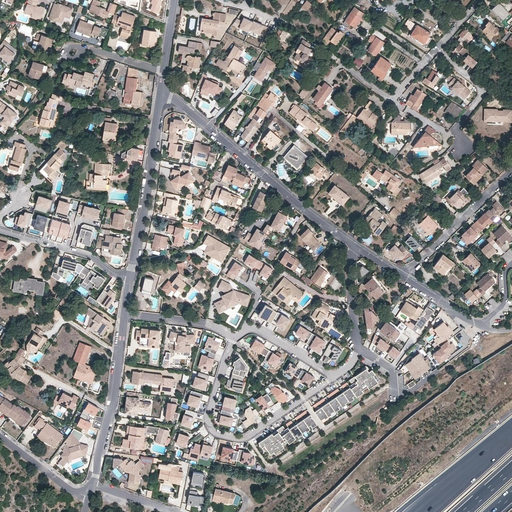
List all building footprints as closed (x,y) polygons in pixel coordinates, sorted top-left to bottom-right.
[(38,7),(37,7),(36,6),(37,4),(38,0),(29,0),(26,9),(27,13),(33,15),(32,17),(40,20),(45,7),(41,6),(38,7)] [(103,9),(103,8),(99,6),(101,1),(98,0),(93,0),(89,10),(107,17),(109,12),(107,11),(105,10),(103,9)] [(151,0),(150,4),(153,5),(151,10),(158,13),(161,7),(159,7),(161,2),(159,1),(159,0),(151,0)] [(307,0),(297,14),(301,17),(311,3),(307,0)] [(107,11),(109,12),(114,14),(117,5),(110,2),(107,11)] [(409,14),(414,18),(422,7),(417,3),(409,14)] [(509,12),(503,5),(501,7),(498,3),(491,9),(498,17),(498,16),(502,21),(510,14),(509,12)] [(62,15),(64,16),(69,18),(71,14),(70,13),(71,13),(73,8),(62,4),(58,6),(56,12),(52,11),(49,18),(56,20),(59,19),(60,17),(62,15)] [(83,13),(85,7),(79,5),(77,11),(83,13)] [(480,6),(477,9),(482,14),(485,11),(480,6)] [(364,13),(355,7),(345,20),(355,27),(362,17),(361,17),(364,13)] [(114,15),(111,23),(116,25),(117,24),(117,21),(126,24),(125,26),(124,29),(123,28),(121,34),(128,36),(135,16),(122,12),(121,17),(114,15)] [(226,14),(215,12),(213,20),(202,18),(200,31),(217,34),(219,24),(220,21),(225,21),(226,14)] [(233,24),(248,31),(249,29),(253,21),(243,17),(242,21),(237,18),(233,24)] [(415,23),(411,21),(408,19),(405,23),(403,22),(402,24),(405,27),(406,27),(411,29),(415,23)] [(81,35),(82,33),(91,36),(92,33),(98,35),(101,27),(80,20),(75,33),(81,35)] [(268,27),(253,20),(253,21),(249,29),(264,36),(268,27)] [(482,30),(490,38),(498,29),(489,21),(486,25),(486,26),(482,30)] [(417,25),(411,35),(424,43),(429,36),(430,33),(417,25)] [(106,38),(109,29),(101,26),(101,27),(98,35),(106,38)] [(326,46),(330,40),(336,44),(344,33),(340,30),(339,32),(332,27),(321,42),(326,46)] [(467,42),(468,43),(472,46),(477,40),(470,34),(471,33),(465,28),(459,35),(460,36),(467,42)] [(157,31),(144,29),(142,44),(154,46),(157,31)] [(281,41),(283,42),(288,32),(284,29),(282,31),(279,29),(276,35),(279,37),(278,39),(281,41)] [(35,38),(32,48),(47,53),(48,48),(49,46),(50,43),(52,43),(54,38),(37,33),(36,38),(35,38)] [(368,40),(372,42),(368,50),(376,55),(385,42),(372,34),(368,40)] [(467,42),(460,36),(458,39),(464,45),(467,42)] [(15,53),(6,45),(8,42),(4,39),(0,45),(0,49),(1,51),(0,52),(0,53),(4,56),(4,57),(9,61),(15,53)] [(308,58),(309,55),(307,54),(310,48),(308,47),(310,43),(303,39),(296,52),(297,53),(294,57),(304,63),(306,59),(307,59),(308,58)] [(191,55),(190,54),(190,52),(194,52),(195,48),(201,49),(203,43),(189,41),(188,46),(180,45),(178,52),(182,53),(182,57),(186,57),(186,58),(186,59),(187,60),(188,60),(187,65),(184,64),(183,65),(183,70),(192,72),(193,67),(195,67),(196,62),(200,62),(201,56),(195,55),(195,56),(192,56),(191,55)] [(284,49),(287,45),(283,42),(281,41),(278,46),(284,49)] [(458,52),(465,59),(468,55),(472,51),(469,49),(467,51),(459,44),(455,49),(458,52)] [(243,50),(235,45),(225,61),(220,58),(216,64),(227,70),(229,66),(232,68),(241,73),(246,65),(238,60),(243,50)] [(477,62),(468,55),(465,59),(464,60),(472,67),(477,62)] [(276,63),(266,57),(262,64),(257,61),(253,68),(258,71),(254,76),(262,81),(269,69),(271,70),(276,63)] [(381,57),(371,70),(382,78),(391,64),(381,57)] [(33,61),(29,75),(40,79),(43,70),(44,64),(33,61)] [(327,68),(323,73),(328,76),(332,71),(327,68)] [(427,79),(432,82),(436,75),(437,73),(432,70),(427,79)] [(85,71),(84,74),(74,71),(73,74),(69,72),(68,74),(66,82),(76,85),(81,86),(82,83),(91,86),(93,81),(92,81),(94,74),(85,71)] [(219,85),(220,82),(212,79),(212,80),(207,78),(208,75),(203,72),(198,83),(204,85),(203,88),(210,91),(220,95),(224,87),(219,85)] [(68,74),(65,73),(62,82),(70,85),(69,86),(74,88),(76,85),(66,82),(68,74)] [(247,85),(252,77),(249,74),(244,83),(247,85)] [(435,84),(439,76),(436,75),(432,82),(427,79),(425,78),(422,81),(432,87),(435,84)] [(142,92),(136,91),(137,78),(127,76),(126,85),(124,99),(124,102),(141,105),(143,93),(141,93),(142,92)] [(466,98),(471,92),(454,78),(449,84),(453,87),(466,98)] [(25,87),(11,81),(9,85),(8,84),(6,88),(8,89),(10,90),(9,94),(17,97),(18,94),(23,96),(25,91),(24,90),(25,87)] [(313,98),(324,105),(335,90),(325,82),(322,86),(321,85),(318,89),(319,90),(313,98)] [(310,90),(305,87),(300,95),(304,98),(310,90)] [(421,87),(414,95),(410,100),(409,99),(405,103),(408,105),(413,108),(417,103),(419,104),(424,100),(429,94),(421,87)] [(246,95),(242,92),(236,99),(240,102),(246,95)] [(260,106),(258,109),(255,106),(252,110),(255,112),(263,118),(267,112),(266,111),(269,106),(271,107),(277,96),(270,92),(268,94),(260,106)] [(260,106),(268,94),(265,92),(257,104),(260,106)] [(47,105),(45,105),(44,109),(43,109),(40,123),(53,126),(56,115),(55,115),(57,109),(56,108),(59,100),(62,100),(62,96),(52,93),(51,98),(50,97),(49,102),(48,101),(47,105)] [(17,114),(0,100),(0,112),(5,117),(6,119),(3,123),(7,127),(17,114)] [(365,123),(366,121),(374,126),(381,118),(373,112),(371,114),(368,111),(373,103),(370,100),(365,106),(366,107),(365,108),(364,108),(357,117),(358,117),(365,123)] [(450,102),(446,112),(456,117),(460,107),(450,102)] [(305,116),(307,114),(294,105),(289,112),(302,121),(302,120),(306,123),(305,124),(313,130),(317,125),(305,116)] [(485,108),(485,113),(484,121),(492,121),(503,121),(511,121),(511,109),(503,109),(503,110),(498,110),(498,109),(485,108)] [(225,124),(233,129),(243,115),(234,109),(225,124)] [(255,119),(261,123),(264,119),(263,118),(255,112),(252,117),(254,118),(250,123),(252,124),(255,119)] [(346,134),(356,120),(355,120),(358,117),(357,117),(353,114),(349,118),(340,130),(345,134),(346,134)] [(405,118),(404,120),(400,120),(401,116),(398,114),(392,122),(392,134),(406,134),(407,131),(411,131),(411,122),(405,118)] [(113,144),(113,140),(114,131),(116,131),(117,123),(112,122),(112,118),(101,116),(99,126),(104,127),(102,142),(113,144)] [(349,118),(346,116),(337,128),(340,130),(349,118)] [(175,121),(172,120),(170,131),(171,131),(170,137),(178,139),(179,134),(177,134),(177,132),(178,127),(181,128),(185,129),(186,123),(183,120),(176,118),(175,121)] [(255,119),(252,124),(258,128),(261,123),(255,119)] [(252,124),(250,123),(241,136),(249,141),(258,128),(252,124)] [(426,131),(413,147),(431,145),(441,144),(440,142),(441,140),(442,139),(442,138),(441,136),(440,134),(437,132),(432,127),(432,128),(428,125),(425,130),(426,131)] [(270,130),(263,139),(268,143),(273,147),(277,142),(278,143),(282,139),(270,130)] [(182,151),(183,145),(177,143),(178,139),(170,137),(169,141),(171,142),(173,142),(171,150),(170,155),(180,158),(182,151)] [(57,144),(62,149),(68,144),(62,139),(57,144)] [(14,145),(17,146),(13,159),(11,159),(9,168),(18,171),(21,162),(23,162),(27,149),(25,148),(25,144),(15,141),(14,145)] [(197,154),(197,156),(208,158),(212,163),(215,161),(216,153),(210,151),(211,146),(199,143),(199,142),(195,141),(195,143),(193,153),(197,154)] [(78,151),(78,148),(82,148),(83,145),(75,142),(73,151),(78,151)] [(298,167),(307,156),(294,145),(285,156),(298,167)] [(139,154),(140,148),(132,147),(123,153),(122,157),(138,160),(138,156),(137,155),(138,154),(139,154)] [(59,173),(56,170),(61,164),(61,163),(66,158),(66,153),(60,148),(56,153),(55,153),(45,164),(46,166),(44,169),(49,174),(48,175),(53,180),(59,173)] [(285,156),(284,157),(295,166),(297,169),(298,167),(285,156)] [(104,177),(104,176),(103,174),(107,175),(108,175),(109,170),(110,170),(111,164),(103,163),(103,158),(94,157),(94,162),(96,162),(95,173),(90,173),(89,181),(94,182),(94,186),(106,187),(107,179),(106,179),(102,178),(104,178),(104,177)] [(486,167),(477,159),(472,165),(473,166),(465,176),(473,182),(476,179),(478,180),(480,178),(477,176),(480,172),(481,173),(486,167)] [(443,164),(441,161),(419,174),(422,179),(424,177),(427,182),(441,173),(439,169),(444,166),(447,171),(451,168),(447,161),(443,164)] [(317,162),(310,171),(318,178),(323,173),(325,169),(317,162)] [(183,169),(186,173),(181,175),(185,183),(186,185),(195,180),(190,171),(191,165),(190,165),(182,163),(181,168),(183,168),(183,169)] [(224,181),(225,179),(241,186),(242,185),(246,186),(249,178),(246,176),(247,173),(242,171),(241,174),(237,172),(238,168),(229,164),(224,175),(230,177),(229,178),(223,176),(222,180),(224,181)] [(480,178),(488,169),(486,167),(481,173),(480,172),(477,176),(480,178)] [(174,178),(172,179),(176,188),(185,183),(181,175),(180,173),(180,170),(173,168),(172,172),(175,173),(174,178)] [(381,176),(384,173),(377,169),(372,176),(379,180),(380,178),(381,176)] [(381,176),(390,182),(389,184),(387,187),(393,192),(392,194),(396,196),(401,188),(397,186),(401,180),(386,170),(384,173),(381,176)] [(381,176),(380,178),(389,184),(390,182),(381,176)] [(335,185),(328,193),(343,204),(349,196),(335,185)] [(217,202),(219,198),(232,203),(231,204),(235,206),(236,204),(239,197),(234,195),(234,194),(218,187),(212,200),(217,202)] [(466,197),(459,190),(453,195),(450,193),(445,198),(450,203),(452,202),(454,205),(456,207),(461,203),(466,197)] [(269,195),(260,191),(253,207),(262,211),(269,195)] [(165,197),(168,197),(166,205),(164,205),(162,212),(168,213),(169,211),(173,212),(174,207),(176,208),(178,199),(173,198),(174,194),(164,192),(164,196),(165,197)] [(441,198),(435,192),(430,197),(435,203),(441,198)] [(39,196),(35,208),(47,212),(49,208),(50,208),(53,200),(39,196)] [(69,203),(59,200),(55,215),(67,218),(68,213),(67,213),(69,203)] [(493,206),(495,209),(498,205),(502,209),(503,208),(496,200),(488,208),(490,209),(493,206)] [(100,209),(92,207),(91,207),(85,205),(84,206),(80,204),(78,211),(82,212),(82,216),(92,219),(92,218),(97,219),(100,209)] [(492,220),(502,209),(498,205),(495,209),(493,206),(490,209),(488,208),(486,210),(483,208),(482,209),(484,212),(492,220)] [(114,211),(112,220),(115,220),(114,225),(123,227),(124,221),(123,221),(124,213),(126,214),(127,214),(128,209),(126,208),(118,207),(117,211),(114,211)] [(281,207),(270,225),(274,228),(278,230),(287,217),(282,214),(285,209),(281,207)] [(372,211),(365,220),(369,223),(367,225),(367,227),(368,228),(374,232),(378,235),(387,223),(383,220),(381,223),(377,220),(380,217),(381,217),(383,214),(375,208),(372,211)] [(213,219),(212,221),(225,229),(228,224),(231,226),(233,222),(231,220),(231,219),(223,215),(221,215),(216,212),(215,214),(212,213),(210,210),(208,214),(210,217),(213,219)] [(397,215),(391,210),(389,213),(395,218),(397,215)] [(17,216),(15,223),(22,225),(22,223),(26,224),(30,225),(33,213),(25,211),(24,215),(20,213),(20,217),(17,216)] [(422,221),(419,224),(429,234),(438,225),(431,217),(428,215),(430,213),(428,211),(419,219),(422,221)] [(492,220),(484,212),(474,223),(481,230),(492,220)] [(38,214),(34,227),(44,230),(45,226),(48,217),(38,214)] [(66,223),(55,220),(51,234),(62,237),(66,223)] [(192,225),(192,227),(200,229),(203,222),(200,220),(199,223),(198,226),(193,225),(192,225)] [(407,234),(412,228),(406,222),(400,228),(407,234)] [(468,244),(481,230),(474,223),(462,235),(464,237),(463,238),(462,236),(460,239),(468,244)] [(91,238),(94,227),(84,224),(82,225),(78,241),(90,244),(91,238)] [(174,233),(174,235),(176,236),(174,243),(182,245),(184,238),(183,237),(184,228),(169,224),(167,232),(169,232),(174,233)] [(510,235),(501,226),(500,227),(493,234),(498,239),(495,242),(500,247),(503,245),(501,243),(504,241),(504,240),(505,239),(506,240),(510,236),(510,235)] [(313,250),(320,243),(311,233),(313,231),(309,227),(300,236),(313,250)] [(267,234),(263,232),(257,228),(253,235),(263,241),(267,234)] [(253,235),(248,232),(244,239),(249,242),(253,235)] [(152,249),(159,250),(160,247),(167,248),(168,242),(167,241),(168,237),(155,234),(152,249)] [(420,244),(411,234),(406,240),(415,249),(420,244)] [(103,240),(102,247),(111,248),(111,253),(117,254),(118,249),(119,249),(120,248),(121,247),(121,245),(121,243),(119,243),(120,238),(110,236),(106,235),(105,240),(103,240)] [(229,247),(208,235),(204,242),(209,245),(205,251),(222,261),(229,247)] [(263,241),(253,235),(249,242),(259,248),(263,241)] [(495,242),(490,236),(486,240),(489,242),(481,250),(488,258),(496,250),(492,245),(495,242)] [(4,252),(5,249),(6,249),(7,243),(0,241),(0,256),(8,258),(17,250),(13,246),(6,252),(5,252),(4,252)] [(402,257),(409,251),(403,244),(399,248),(395,244),(389,249),(392,252),(394,254),(396,256),(402,257)] [(286,251),(280,261),(295,270),(301,261),(286,251)] [(471,270),(479,263),(471,253),(463,260),(466,263),(465,264),(471,270)] [(261,261),(249,254),(244,261),(253,267),(254,266),(257,268),(261,261)] [(434,267),(443,273),(450,264),(452,265),(454,262),(443,254),(434,267)] [(73,263),(71,263),(72,261),(64,259),(62,266),(60,266),(58,273),(53,271),(52,276),(59,280),(62,276),(63,277),(66,268),(76,271),(80,274),(81,272),(85,266),(81,263),(74,261),(73,263)] [(235,261),(226,274),(232,278),(235,274),(236,275),(242,266),(235,261)] [(267,277),(272,268),(261,261),(257,268),(261,270),(259,273),(267,277)] [(85,279),(91,270),(85,266),(81,272),(86,275),(84,278),(85,279)] [(328,272),(319,266),(311,279),(306,276),(303,281),(309,285),(312,280),(320,286),(325,279),(324,278),(328,272)] [(370,271),(363,266),(360,268),(362,279),(370,271)] [(105,278),(100,275),(100,276),(98,274),(96,276),(94,275),(96,273),(91,270),(85,279),(83,281),(93,288),(94,285),(99,288),(105,278)] [(172,289),(175,292),(181,286),(183,288),(187,283),(183,280),(186,277),(180,272),(174,279),(173,278),(170,281),(169,280),(162,288),(168,293),(172,289)] [(494,281),(487,273),(476,283),(480,287),(477,290),(482,295),(485,292),(484,291),(490,286),(489,286),(491,284),(492,284),(494,282),(494,281)] [(377,299),(387,291),(374,276),(364,285),(377,299)] [(37,280),(38,279),(27,277),(27,278),(21,278),(21,279),(15,279),(14,290),(27,292),(28,289),(37,290),(37,293),(44,294),(45,282),(37,280)] [(284,277),(272,291),(288,304),(293,298),(295,296),(299,299),(301,296),(302,295),(302,293),(302,292),(301,290),(296,286),(293,283),(289,280),(284,277)] [(150,294),(154,280),(145,278),(142,292),(150,294)] [(239,304),(247,307),(252,295),(232,288),(230,283),(221,279),(217,287),(223,291),(224,293),(220,295),(222,299),(214,302),(219,313),(227,310),(239,304)] [(205,284),(200,280),(194,287),(200,291),(205,284)] [(76,292),(70,288),(67,293),(73,297),(76,292)] [(114,299),(115,293),(112,290),(110,292),(109,291),(108,292),(104,289),(97,300),(106,306),(109,301),(111,303),(114,299)] [(482,295),(477,290),(477,289),(473,292),(470,289),(464,294),(471,303),(477,297),(478,298),(482,295)] [(73,297),(67,293),(60,303),(66,308),(73,297)] [(96,300),(90,296),(87,300),(94,304),(96,300)] [(418,305),(417,307),(408,301),(409,299),(408,298),(400,309),(415,319),(423,308),(418,305)] [(316,319),(317,318),(320,319),(317,324),(327,329),(332,320),(335,315),(328,311),(330,307),(322,303),(320,306),(319,305),(312,316),(316,319)] [(276,311),(271,309),(271,308),(263,304),(260,310),(259,309),(256,315),(269,322),(272,317),(276,311)] [(373,326),(378,316),(372,309),(370,309),(369,306),(365,307),(367,326),(373,326)] [(427,306),(425,309),(417,320),(415,325),(422,329),(434,311),(427,306)] [(106,329),(110,322),(89,307),(86,312),(90,315),(94,318),(89,325),(104,335),(107,330),(106,329)] [(425,309),(423,308),(415,319),(417,320),(425,309)] [(56,309),(51,316),(58,320),(63,313),(56,309)] [(288,318),(276,311),(272,317),(277,319),(275,322),(283,327),(288,318)] [(388,319),(386,321),(400,332),(394,340),(396,342),(404,331),(398,327),(388,319)] [(445,320),(434,328),(440,336),(443,340),(447,336),(453,331),(449,326),(445,320)] [(386,321),(380,330),(394,340),(400,332),(386,321)] [(402,322),(398,327),(404,331),(408,326),(402,322)] [(307,338),(311,332),(299,325),(294,332),(303,337),(304,336),(307,338)] [(41,348),(48,338),(42,334),(44,331),(37,327),(34,331),(36,331),(30,341),(29,341),(27,344),(28,351),(36,351),(39,347),(41,348)] [(11,330),(7,328),(1,338),(5,340),(11,330)] [(150,331),(141,330),(138,329),(137,329),(136,339),(140,340),(141,335),(149,336),(148,342),(158,343),(160,329),(150,328),(150,331)] [(194,333),(186,334),(186,335),(181,335),(179,334),(179,333),(175,332),(172,340),(175,341),(176,352),(191,351),(190,344),(185,344),(185,342),(194,341),(194,333)] [(318,350),(324,339),(311,332),(307,338),(305,342),(312,347),(313,346),(314,347),(314,348),(318,350)] [(384,349),(388,343),(375,334),(372,342),(383,350),(384,349)] [(215,353),(219,342),(212,339),(212,338),(207,336),(204,344),(205,344),(203,348),(208,351),(215,353)] [(441,348),(432,354),(439,363),(446,357),(446,356),(447,355),(454,350),(450,345),(451,344),(448,340),(450,339),(447,336),(443,340),(437,344),(440,347),(440,346),(441,348)] [(263,344),(254,339),(249,347),(258,352),(264,356),(268,350),(261,346),(263,344)] [(96,368),(85,364),(91,346),(80,342),(74,360),(79,362),(76,370),(74,376),(91,382),(96,368)] [(334,360),(341,349),(329,342),(322,353),(334,360)] [(401,351),(393,345),(392,346),(388,343),(384,349),(396,358),(401,351)] [(274,365),(280,355),(275,351),(274,354),(268,350),(264,356),(262,361),(265,363),(267,360),(274,365)] [(208,370),(215,353),(208,351),(206,355),(201,353),(196,365),(208,370)] [(417,366),(424,361),(419,353),(413,357),(411,356),(407,361),(408,362),(413,359),(417,366)] [(22,368),(20,365),(24,358),(17,354),(14,358),(10,362),(9,361),(3,365),(14,377),(16,376),(23,381),(27,383),(32,374),(22,368)] [(244,369),(246,365),(238,356),(234,360),(235,361),(234,366),(232,372),(244,376),(246,369),(244,369)] [(410,370),(417,366),(413,359),(408,362),(407,361),(405,363),(410,370)] [(424,361),(417,366),(422,372),(429,367),(424,361)] [(296,367),(296,366),(289,362),(284,370),(291,375),(292,374),(296,376),(300,370),(296,367)] [(422,372),(417,366),(410,370),(415,377),(422,372)] [(379,379),(375,374),(377,372),(377,371),(376,371),(374,368),(372,369),(371,370),(369,367),(365,370),(363,368),(354,374),(357,378),(356,380),(355,378),(352,380),(352,381),(354,384),(350,387),(355,393),(357,397),(366,391),(364,388),(369,385),(371,387),(380,380),(379,379)] [(314,376),(301,368),(300,370),(296,376),(296,377),(300,379),(300,380),(307,384),(311,381),(314,376)] [(162,374),(133,370),(131,382),(139,383),(139,379),(144,380),(144,382),(160,384),(168,385),(167,391),(172,392),(174,378),(162,376),(162,374)] [(207,381),(208,375),(198,372),(197,376),(195,376),(193,385),(204,389),(206,383),(205,383),(205,381),(207,381)] [(242,381),(244,376),(232,372),(230,379),(228,378),(226,385),(241,390),(244,381),(242,381)] [(346,380),(342,375),(337,379),(341,384),(346,380)] [(416,383),(413,379),(407,384),(410,388),(416,383)] [(337,387),(333,382),(328,385),(332,390),(337,387)] [(332,390),(328,385),(323,389),(327,394),(332,390)] [(352,395),(355,393),(350,387),(349,385),(342,390),(348,399),(349,400),(354,397),(352,395)] [(270,389),(278,401),(281,399),(282,401),(288,397),(284,391),(283,391),(280,388),(274,386),(270,389)] [(203,393),(191,390),(187,403),(197,406),(200,397),(202,398),(203,393)] [(345,402),(348,399),(342,390),(335,395),(341,403),(341,404),(345,402)] [(323,397),(319,391),(314,395),(318,400),(323,397)] [(79,398),(73,395),(72,398),(68,395),(67,396),(66,395),(66,394),(63,393),(61,398),(58,403),(63,406),(64,404),(68,406),(73,408),(79,398)] [(267,402),(271,399),(267,393),(262,396),(261,394),(255,399),(262,409),(269,405),(267,402)] [(0,407),(4,410),(3,412),(6,415),(14,404),(5,398),(4,398),(0,395),(0,407)] [(58,403),(61,398),(57,395),(53,403),(57,405),(58,403)] [(318,400),(314,395),(309,399),(313,404),(318,400)] [(341,403),(335,395),(328,400),(334,409),(335,410),(340,407),(338,404),(341,403)] [(133,397),(127,396),(125,412),(137,414),(138,410),(150,412),(151,402),(139,401),(139,397),(136,397),(133,397)] [(234,407),(236,399),(225,396),(221,409),(230,411),(231,406),(234,407)] [(175,410),(177,403),(178,397),(171,397),(171,402),(168,401),(167,409),(175,410)] [(334,409),(328,400),(321,405),(327,414),(331,411),(334,409)] [(82,413),(88,416),(90,412),(95,415),(99,408),(89,402),(85,409),(84,408),(82,413)] [(25,409),(24,410),(18,405),(17,405),(15,403),(14,404),(6,415),(9,417),(10,417),(11,415),(17,420),(16,421),(15,422),(21,426),(31,414),(25,409)] [(305,410),(301,404),(296,408),(300,413),(305,410)] [(323,417),(327,414),(321,405),(314,410),(320,419),(323,417)] [(259,414),(255,408),(252,410),(249,406),(245,408),(244,413),(247,417),(242,421),(246,426),(258,418),(256,416),(259,414)] [(300,413),(296,408),(291,411),(295,417),(300,413)] [(175,410),(167,409),(166,418),(172,419),(173,417),(177,419),(179,413),(174,411),(175,410)] [(194,417),(196,412),(186,409),(185,413),(184,413),(181,423),(190,426),(193,416),(194,417)] [(229,416),(231,411),(230,411),(221,409),(220,414),(218,421),(231,424),(233,417),(229,416)] [(81,418),(77,424),(88,430),(92,423),(86,420),(88,416),(82,413),(80,417),(81,418)] [(317,423),(310,413),(303,418),(309,425),(311,424),(312,426),(317,423)] [(291,419),(287,414),(282,417),(286,423),(291,419)] [(44,420),(41,418),(34,426),(37,429),(38,428),(44,421),(44,420)] [(309,425),(303,418),(296,423),(302,432),(306,429),(309,427),(309,425)] [(38,428),(41,431),(47,423),(44,421),(38,428)] [(54,447),(63,435),(47,422),(47,423),(41,431),(39,433),(46,438),(45,440),(54,447)] [(302,432),(296,423),(289,428),(290,429),(294,435),(297,434),(298,436),(303,433),(302,432)] [(127,439),(126,446),(139,448),(141,438),(144,438),(144,436),(145,427),(130,425),(129,434),(128,439),(127,439)] [(147,427),(145,427),(144,436),(147,436),(147,432),(158,434),(160,427),(148,426),(147,427)] [(158,434),(155,441),(168,445),(171,437),(168,436),(169,430),(160,427),(158,434)] [(294,435),(290,429),(286,432),(284,429),(284,428),(281,430),(282,432),(280,433),(279,431),(274,434),(272,432),(259,442),(262,446),(265,445),(268,449),(271,447),(274,451),(275,452),(284,446),(283,444),(288,440),(289,443),(296,438),(294,435)] [(84,434),(78,431),(75,436),(73,438),(80,442),(84,434)] [(75,436),(71,433),(63,443),(69,447),(73,445),(70,443),(73,438),(75,436)] [(189,436),(179,433),(176,442),(186,445),(189,436)] [(69,447),(69,448),(82,444),(80,442),(73,438),(70,443),(73,445),(69,447)] [(204,441),(202,445),(195,443),(194,446),(193,448),(191,447),(189,453),(188,457),(198,460),(200,453),(209,455),(212,446),(207,444),(207,442),(204,441)] [(69,447),(63,443),(59,448),(63,451),(60,455),(62,456),(67,449),(69,448),(69,447)] [(69,461),(73,456),(81,452),(86,454),(89,446),(82,444),(69,448),(67,449),(62,456),(63,457),(69,461)] [(236,459),(238,450),(234,449),(234,448),(223,446),(221,456),(236,460),(236,459)] [(244,451),(244,450),(239,448),(238,450),(236,459),(241,460),(241,461),(254,464),(255,458),(252,458),(253,455),(250,452),(247,452),(244,451)] [(154,457),(141,455),(140,459),(145,465),(148,462),(153,463),(153,461),(154,461),(154,457)] [(65,466),(69,461),(63,457),(60,462),(65,466)] [(120,463),(121,463),(123,461),(123,460),(122,458),(114,457),(113,465),(115,467),(120,463)] [(144,465),(140,460),(135,464),(131,459),(129,461),(127,458),(123,461),(121,463),(120,464),(126,471),(130,472),(129,481),(140,483),(141,474),(139,474),(140,469),(144,465)] [(174,465),(171,465),(171,469),(161,467),(159,477),(169,479),(169,477),(170,476),(176,477),(175,478),(182,479),(183,471),(178,470),(179,466),(174,465)] [(202,483),(204,476),(195,474),(194,478),(193,478),(191,485),(193,485),(203,487),(204,484),(202,483)] [(233,503),(235,493),(216,488),(213,499),(221,501),(229,503),(229,502),(233,503)] [(192,490),(191,492),(198,494),(197,498),(201,498),(203,492),(192,490)] [(191,492),(190,492),(188,504),(192,505),(192,504),(199,505),(200,502),(205,503),(206,499),(201,498),(197,498),(198,494),(191,492)]
